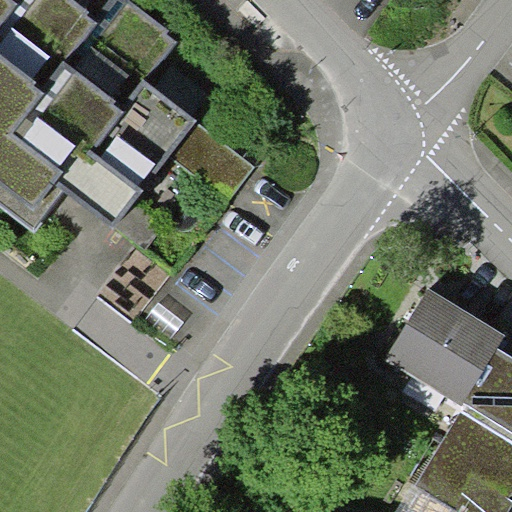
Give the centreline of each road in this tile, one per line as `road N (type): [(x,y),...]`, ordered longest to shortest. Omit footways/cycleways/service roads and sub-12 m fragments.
road 1 (residential): [(395,132),(146,511)]
road 2 (residential): [(511,0),(395,132)]
road 3 (residential): [(284,0),(395,132)]
road 4 (residential): [(395,132),(511,239)]
